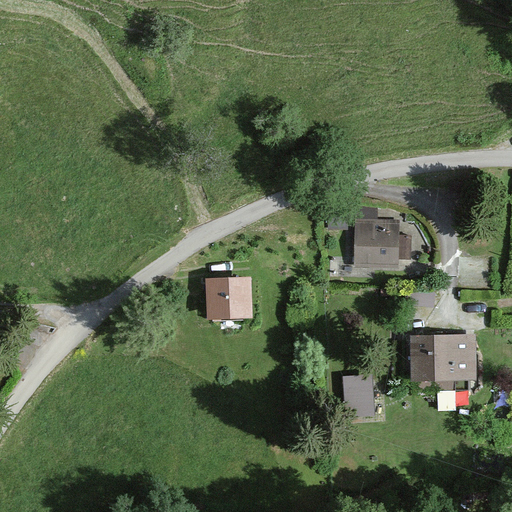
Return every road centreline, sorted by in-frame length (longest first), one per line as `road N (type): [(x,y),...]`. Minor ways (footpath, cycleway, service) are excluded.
road 1 (residential): [(511,157),(339,179),(198,238),(63,347),(0,424)]
road 2 (track): [(211,232),(188,169),(93,38),(52,13),(0,5)]
